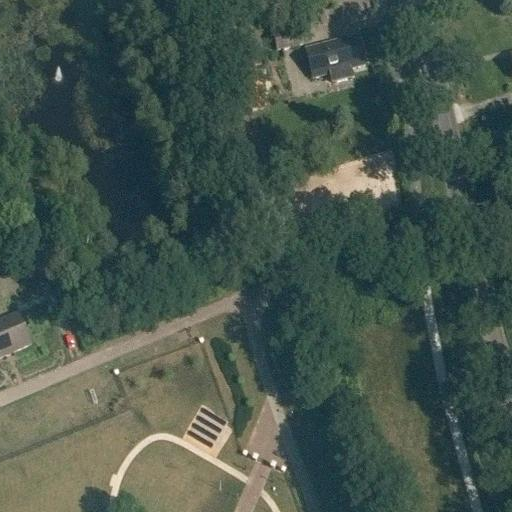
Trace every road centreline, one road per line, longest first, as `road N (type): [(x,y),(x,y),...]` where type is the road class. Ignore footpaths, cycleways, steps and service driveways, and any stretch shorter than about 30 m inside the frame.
road 1 (unclassified): [(315,511),(252,336),(257,294),(463,216)]
road 2 (tertiary): [(511,424),(463,216)]
road 3 (tertiary): [(463,216),(417,16)]
